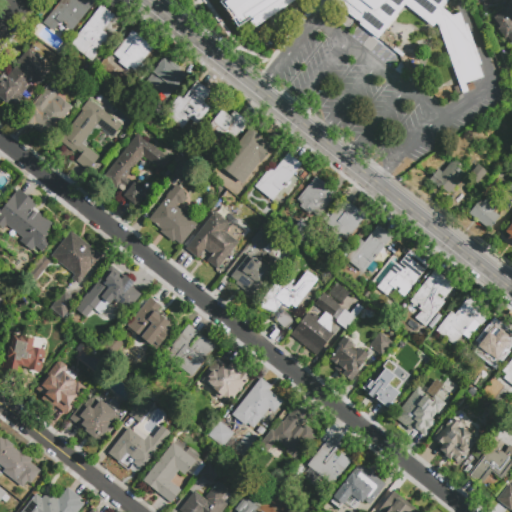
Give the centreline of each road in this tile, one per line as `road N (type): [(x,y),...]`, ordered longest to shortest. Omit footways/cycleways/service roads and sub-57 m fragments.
road 1 (residential): [(0,142),(465,511)]
road 2 (tertiary): [(155,0),(511,288)]
